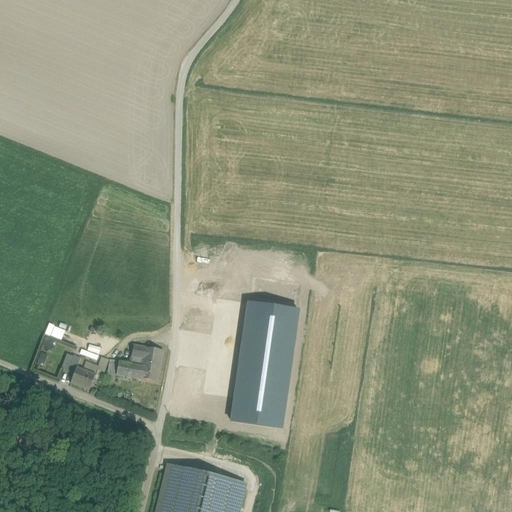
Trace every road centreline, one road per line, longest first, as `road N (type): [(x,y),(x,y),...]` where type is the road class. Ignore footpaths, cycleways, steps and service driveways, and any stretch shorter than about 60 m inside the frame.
road 1 (track): [(176,347),(179,101),(185,71),(236,0)]
road 2 (track): [(161,428),(0,363)]
road 3 (residential): [(141,511),(176,347)]
